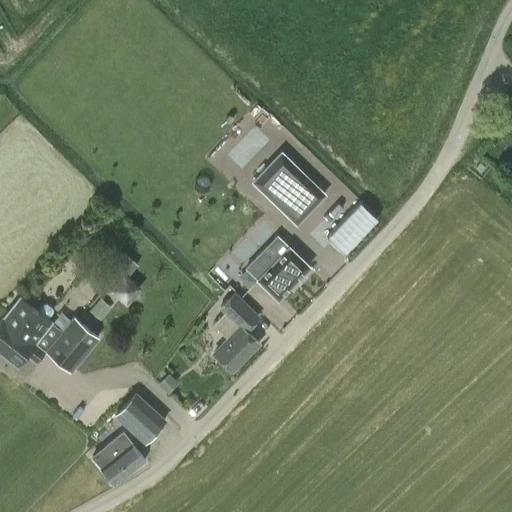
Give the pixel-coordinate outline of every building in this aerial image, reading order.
[(326,192),(282,149),(252,179),(296,223),(326,192)] [(312,264),(291,245),(256,289),(274,306),(312,264)] [(136,264),(121,251),(97,278),(108,288),(107,290),(125,305),(140,287),(127,274),(136,264)] [(211,324),(226,338),(213,353),(231,370),(258,341),(244,328),(256,315),(231,292),(218,307),(222,311),(211,324)] [(45,303),(41,303),(36,310),(19,297),(0,320),(0,351),(16,364),(35,340),(45,349),(44,349),(69,371),(98,336),(73,315),(61,329),(46,318),(51,311),(51,308),(45,303)] [(99,319),(110,307),(99,298),(88,310),(99,319)] [(143,441),(164,419),(136,391),(114,412),(143,441)] [(113,455),(100,465),(113,483),(144,459),(122,431),(105,445),(113,455)]
